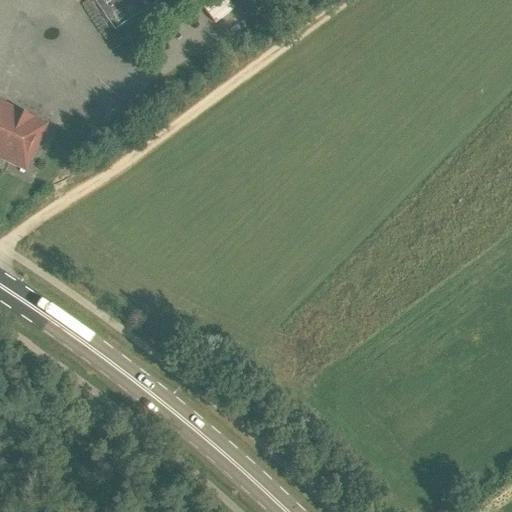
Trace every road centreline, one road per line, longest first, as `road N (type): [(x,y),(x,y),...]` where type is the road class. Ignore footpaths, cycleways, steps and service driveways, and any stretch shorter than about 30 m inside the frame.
road 1 (track): [(3,249),(347,0)]
road 2 (secondary): [(285,511),(87,344),(0,286)]
